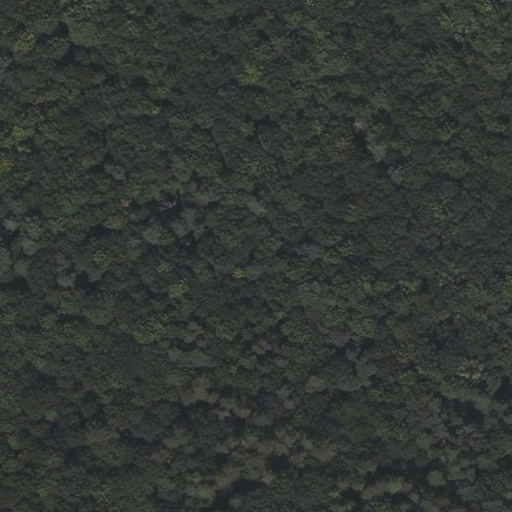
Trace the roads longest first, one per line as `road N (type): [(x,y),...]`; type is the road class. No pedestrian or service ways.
road 1 (track): [(0,278),(496,511)]
road 2 (track): [(237,0),(511,305)]
